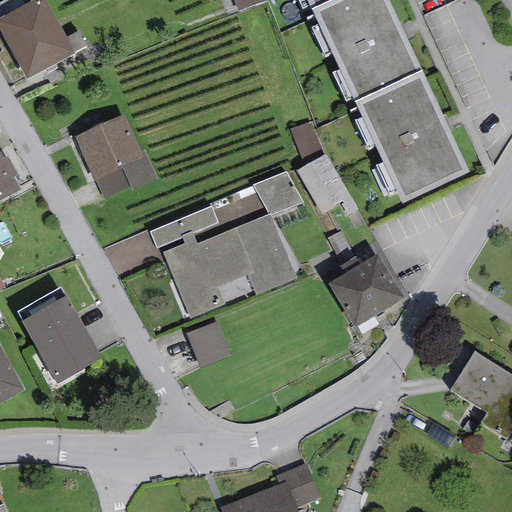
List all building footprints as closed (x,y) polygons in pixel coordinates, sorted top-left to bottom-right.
[(42,0),(41,0),(0,22),(0,33),(27,82),(74,56),(42,0)] [(266,0),(234,0),(238,11),(267,1),(266,0)] [(306,0),(312,13),(340,0),(306,0)] [(385,0),(340,0),(312,13),(356,107),(421,77),(385,0)] [(421,77),(356,107),(405,207),(469,177),(421,77)] [(125,117),(75,139),(94,182),(96,181),(104,200),(131,188),(133,192),(157,181),(144,152),(141,153),(125,117)] [(290,131),(305,167),(324,157),(310,123),(290,131)] [(0,154),(0,204),(21,192),(0,154)] [(368,227),(326,156),(324,157),(305,167),(297,173),(329,238),(342,232),(345,237),(368,227)] [(286,173),(254,186),(270,216),(302,204),(286,173)] [(211,209),(151,234),(157,248),(182,238),(185,246),(195,241),(192,234),(217,223),(211,209)] [(185,246),(163,254),(189,320),(224,307),(216,289),(248,276),(256,297),(296,281),(270,216),(197,245),(195,241),(185,246)] [(379,258),(328,288),(353,331),(404,301),(379,258)] [(66,300),(22,325),(58,387),(102,362),(66,300)] [(217,323),(186,335),(200,370),(231,358),(217,323)] [(0,348),(0,407),(25,393),(0,348)] [(511,430),(511,377),(474,354),(450,392),(487,415),(481,425),(506,440),(511,430)] [(307,465),(276,476),(280,485),(288,482),(298,507),(320,499),(307,465)] [(280,485),(219,507),(220,511),(299,511),(298,507),(288,482),(280,485)]
